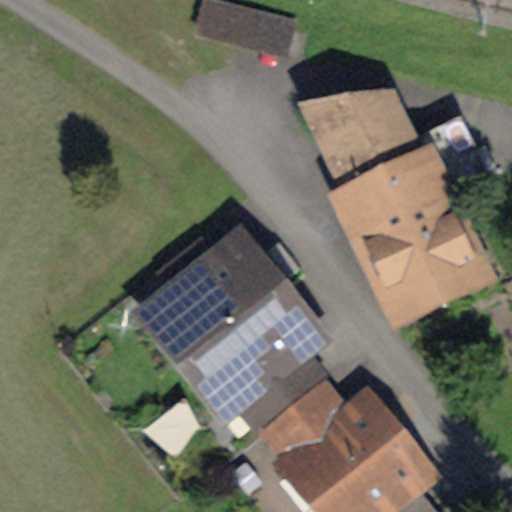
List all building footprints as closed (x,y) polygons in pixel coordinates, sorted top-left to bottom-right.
[(203,42),(291,65),(299,33),(212,10),(203,42)] [(314,121),(404,312),(485,273),(448,197),(435,203),(390,110),(314,121)] [(215,263),(200,244),(161,275),(176,294),(215,263)] [(319,379),(294,348),(305,339),(239,257),(161,320),(227,402),(247,386),(272,417),(319,379)] [(376,511),(420,479),(366,412),(351,424),(323,389),(265,436),(294,472),(285,479),(311,511),(376,511)]
